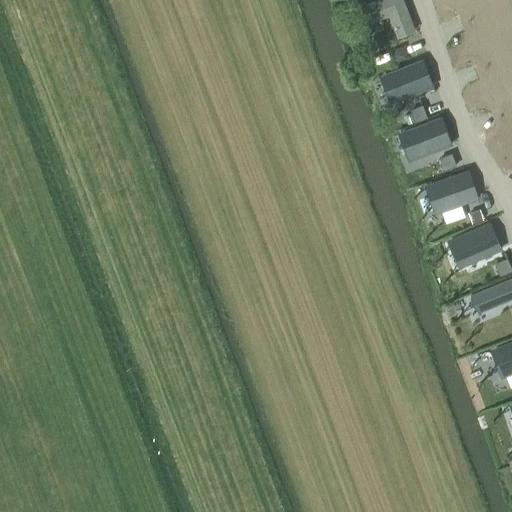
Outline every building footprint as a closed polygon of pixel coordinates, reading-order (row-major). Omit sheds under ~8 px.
[(398,37),(413,31),(401,0),(381,0),(362,7),(367,22),(390,14),(398,37)] [(487,0),(443,0),(441,1),(447,16),(488,1),(487,0)] [(500,33),(458,48),(464,63),(505,48),(500,33)] [(397,48),(393,56),(396,62),(407,57),(403,46),(397,48)] [(423,60),(384,75),(394,101),(433,86),(423,60)] [(511,81),(475,94),(481,109),(511,98),(511,81)] [(421,104),(409,109),(413,121),(426,116),(421,104)] [(440,118),(403,132),(413,159),(450,144),(440,118)] [(511,134),(493,141),(498,156),(511,151),(511,134)] [(451,153),(438,158),(443,170),(455,166),(451,153)] [(467,171),(429,185),(439,211),(477,198),(467,171)] [(479,208),(468,212),(471,222),(482,219),(479,208)] [(489,221),(453,237),(465,265),(501,249),(489,221)] [(506,258),(494,263),(499,275),(511,270),(506,258)] [(511,278),(472,295),(478,308),(483,310),(511,297),(511,278)] [(511,342),(495,349),(505,375),(511,372),(511,342)]
